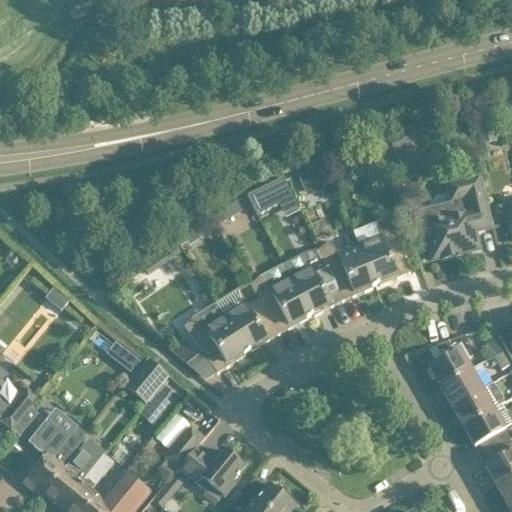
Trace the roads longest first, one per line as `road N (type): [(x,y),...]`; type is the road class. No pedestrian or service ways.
road 1 (residential): [(446,462),(356,510),(249,427),(245,411),(254,393),(370,326)]
road 2 (tertiary): [(152,135),(511,43)]
road 3 (residential): [(446,462),(370,326)]
road 4 (tertiary): [(0,169),(152,135)]
road 5 (tertiary): [(152,135),(0,148)]
road 6 (residential): [(370,326),(511,279)]
